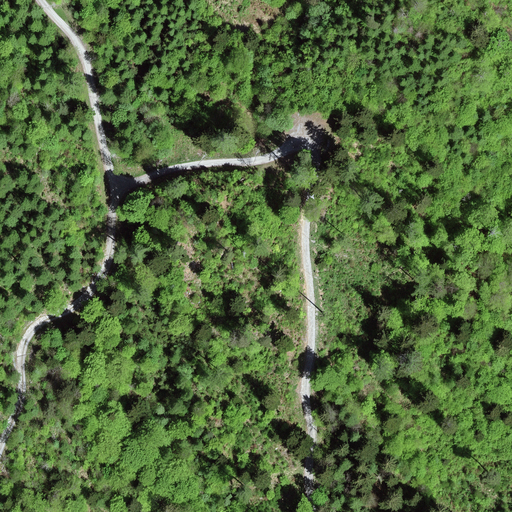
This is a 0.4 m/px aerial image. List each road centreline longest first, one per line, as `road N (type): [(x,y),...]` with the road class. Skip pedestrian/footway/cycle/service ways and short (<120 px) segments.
road 1 (track): [(312,511),(303,387),(315,150),(295,145),(248,162),(118,181),(107,165),(87,64),(43,0)]
road 2 (track): [(118,181),(107,261),(71,310),(41,323),(24,342),(18,414),(0,452)]
